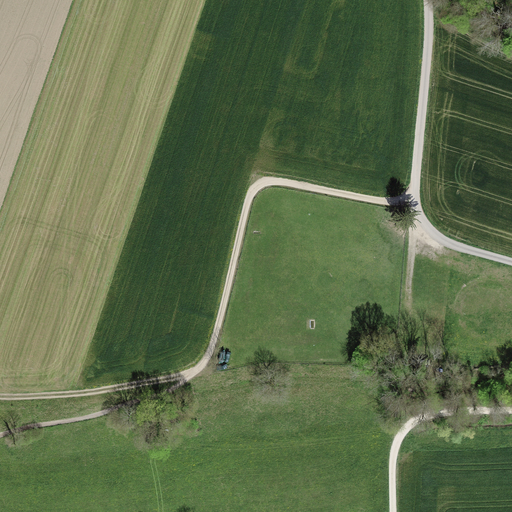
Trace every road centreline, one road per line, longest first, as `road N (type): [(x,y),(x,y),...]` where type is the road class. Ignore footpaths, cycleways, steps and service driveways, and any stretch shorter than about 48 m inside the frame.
road 1 (track): [(191,374),(208,354),(255,187),(270,181),(414,201)]
road 2 (track): [(191,374),(134,404),(0,435)]
road 3 (track): [(427,0),(414,201)]
road 4 (track): [(511,410),(440,413),(402,430),(392,456),(392,511)]
road 5 (track): [(0,396),(191,374)]
road 6 (track): [(414,201),(435,234),(511,261)]
